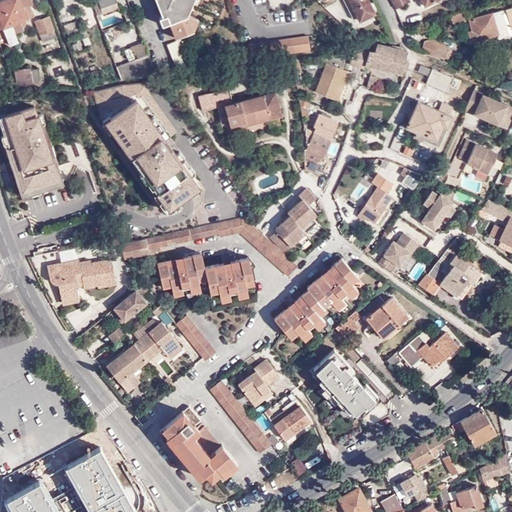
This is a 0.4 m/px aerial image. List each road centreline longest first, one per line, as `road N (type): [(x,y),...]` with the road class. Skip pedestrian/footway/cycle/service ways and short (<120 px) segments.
road 1 (residential): [(18,282),(193,511)]
road 2 (secondary): [(511,350),(455,405),(275,509)]
road 3 (unknown): [(401,223),(440,249),(463,232),(511,266)]
